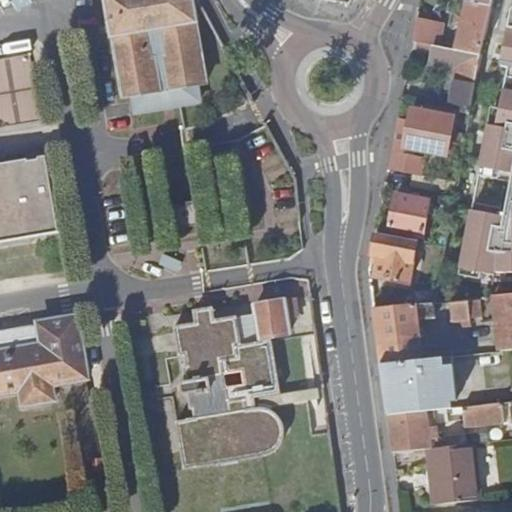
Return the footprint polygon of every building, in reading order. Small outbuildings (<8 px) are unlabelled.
[(203,83),(188,0),(104,0),(121,96),(132,95),(134,111),(198,101),(195,84),(203,83)] [(511,0),(492,0),(491,7),(489,15),(511,20),(511,0)] [(456,52),(480,57),(484,41),(489,15),(491,7),(471,3),(468,3),(456,52)] [(511,20),(489,15),(484,41),(511,41),(511,20)] [(416,21),(412,44),(433,48),(438,49),(442,27),(416,21)] [(0,242),(56,233),(42,155),(36,156),(36,160),(25,162),(24,158),(0,162),(0,121),(60,111),(48,48),(0,57),(0,242)] [(454,113),(469,116),(480,57),(456,52),(438,49),(433,48),(430,65),(456,70),(451,98),(448,112),(454,113)] [(427,92),(423,107),(425,107),(448,112),(451,98),(427,92)] [(446,159),(454,113),(448,112),(425,107),(424,112),(412,110),(409,123),(397,121),(388,171),(412,176),(421,178),(425,161),(412,158),(413,153),(446,159)] [(410,189),(454,197),(456,185),(421,178),(412,176),(410,189)] [(429,204),(419,202),(412,200),(395,197),(388,233),(422,240),(429,204)] [(170,204),(174,228),(202,224),(198,200),(170,204)] [(379,258),(377,265),(375,278),(407,285),(415,243),(375,235),(371,256),(379,258)] [(371,256),(369,263),(377,265),(379,258),(371,256)] [(414,294),(415,307),(433,305),(431,293),(414,294)] [(511,297),(495,299),(502,353),(511,351),(511,297)] [(287,334),(281,301),(253,306),(259,339),(287,334)] [(469,302),(450,304),(451,323),(471,321),(469,302)] [(373,311),(381,366),(423,361),(420,338),(424,337),(423,331),(419,331),(418,321),(435,319),(434,305),(433,305),(415,307),(373,311)] [(253,316),(235,319),(239,346),(257,343),(253,316)] [(257,343),(239,346),(235,319),(234,317),(173,328),(177,357),(182,357),(184,367),(180,368),(183,382),(177,386),(179,394),(185,395),(187,411),(191,410),(192,420),(173,423),(181,469),(178,470),(176,460),(165,462),(174,511),(218,511),(214,483),(227,482),(231,506),(268,500),(263,468),(221,474),(219,463),(264,456),(275,448),(280,438),(279,424),(273,416),(264,410),(253,409),(243,410),(242,400),(268,396),(260,343),(257,343)] [(38,328),(0,334),(0,395),(18,392),(21,406),(52,401),(50,386),(84,381),(75,319),(37,325),(38,328)] [(381,366),(388,418),(427,413),(452,410),(450,394),(455,393),(452,358),(423,361),(381,366)] [(501,404),(462,409),(464,429),(503,424),(501,404)] [(388,418),(393,455),(428,451),(439,450),(438,445),(430,445),(429,437),(428,426),(427,413),(388,418)] [(449,424),(428,426),(429,437),(434,436),(433,431),(449,429),(449,424)] [(444,449),(473,446),(489,444),(488,435),(443,440),(444,449)] [(439,450),(428,451),(434,509),(480,503),(473,446),(444,449),(439,450)] [(98,461),(92,461),(93,471),(100,470),(98,461)]
